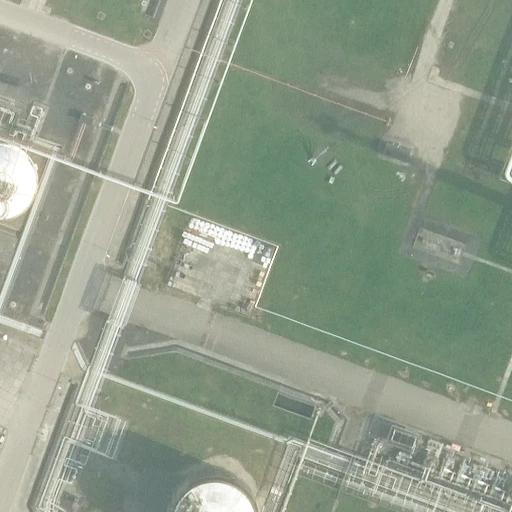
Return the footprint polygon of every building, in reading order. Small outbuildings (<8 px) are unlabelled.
[(81,115),(78,122),(90,126),(93,119),(81,115)] [(36,175),(36,174),(36,166),(33,158),(29,151),(24,145),(19,140),(10,136),(3,133),(0,133),(0,215),(2,215),(10,213),(19,208),(24,203),(30,197),(33,191),(35,183),(36,175)] [(411,151),(387,142),(382,154),(407,163),(411,151)] [(414,437),(394,430),(391,439),(411,446),(414,437)] [(251,511),(252,510),(252,509),(251,502),(249,493),(245,487),(239,480),(234,475),(225,471),(218,469),(210,468),(203,469),(196,471),(187,475),(182,480),(176,487),(172,493),(170,502),(169,510),(169,511),(251,511)]
